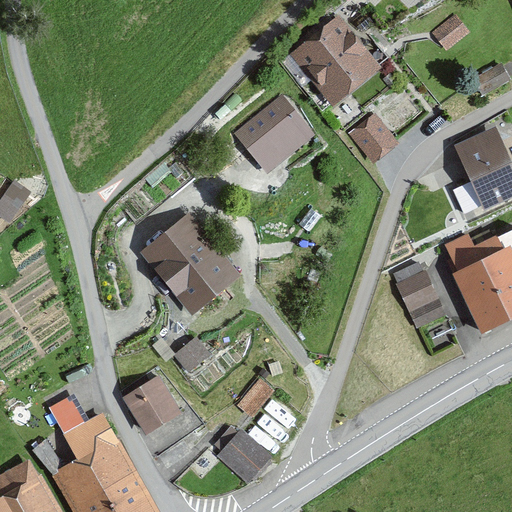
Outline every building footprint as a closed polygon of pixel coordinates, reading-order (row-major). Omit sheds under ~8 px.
[(459,11),(435,30),(449,48),(473,29),(459,11)] [(368,65),(358,53),(363,49),(351,35),(347,39),(337,26),(302,55),(333,94),(368,65)] [(500,65),(474,80),(482,94),(508,79),(500,65)] [(308,133),(281,100),(240,133),(247,142),(261,131),(281,155),(308,133)] [(394,141),(374,117),(352,134),(372,159),(394,141)] [(511,191),(511,168),(499,141),(463,158),(484,205),(511,191)] [(173,151),(120,204),(135,223),(193,175),(173,151)] [(0,215),(7,220),(26,191),(14,183),(0,203),(0,215)] [(148,256),(190,307),(231,273),(190,222),(148,256)] [(454,275),(480,328),(511,311),(511,229),(473,249),(466,236),(445,247),(458,273),(454,275)] [(394,279),(416,328),(443,315),(424,275),(422,275),(419,268),(394,279)] [(202,334),(176,348),(186,368),(212,355),(202,334)] [(127,405),(144,430),(178,407),(157,375),(128,394),(132,401),(127,405)] [(258,385),(242,404),(251,412),(267,394),(258,385)] [(40,439),(51,431),(35,409),(24,417),(40,439)] [(73,510),(74,511),(147,511),(110,445),(117,441),(103,418),(69,437),(83,461),(67,470),(86,503),(73,510)] [(250,478),(252,476),(257,482),(273,465),(232,426),(214,445),(250,478)] [(46,489),(41,492),(25,464),(0,477),(0,511),(51,511),(44,498),(49,495),(46,489)]
